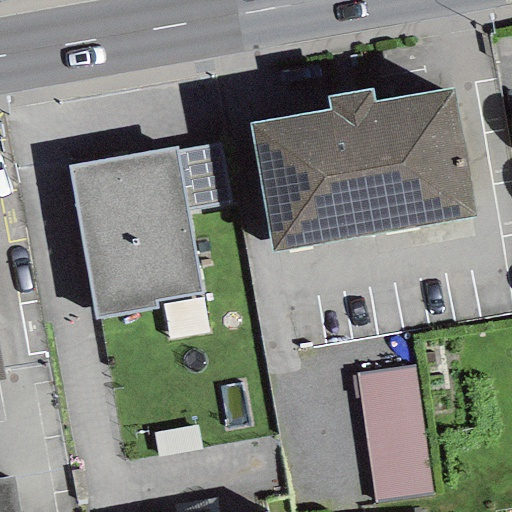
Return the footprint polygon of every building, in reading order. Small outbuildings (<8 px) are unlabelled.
[(271,253),(474,217),(452,89),(373,102),(371,91),(328,98),(330,110),(249,125),(271,253)] [(176,154),(186,213),(229,205),(218,146),(176,154)] [(175,148),(67,166),(95,318),(156,308),(155,301),(201,293),(186,213),(176,154),(175,148)] [(355,375),(374,506),(433,497),(414,366),(355,375)] [(0,511),(18,511),(12,479),(0,480),(0,511)]
